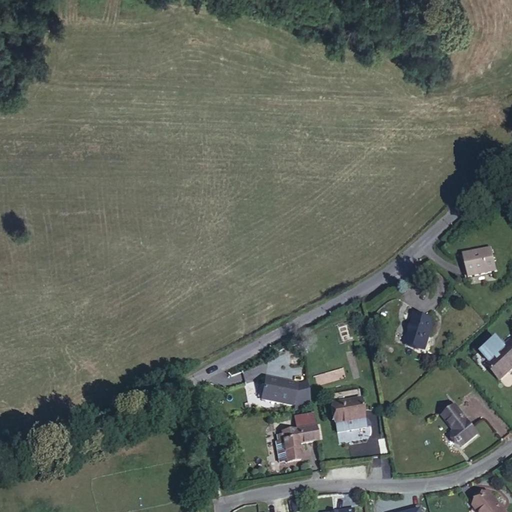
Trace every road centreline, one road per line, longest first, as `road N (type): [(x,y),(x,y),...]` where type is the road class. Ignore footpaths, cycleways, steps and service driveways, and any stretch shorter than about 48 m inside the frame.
road 1 (residential): [(511,156),(389,269),(206,372),(0,457)]
road 2 (residential): [(215,503),(305,483),(450,479),(511,445)]
